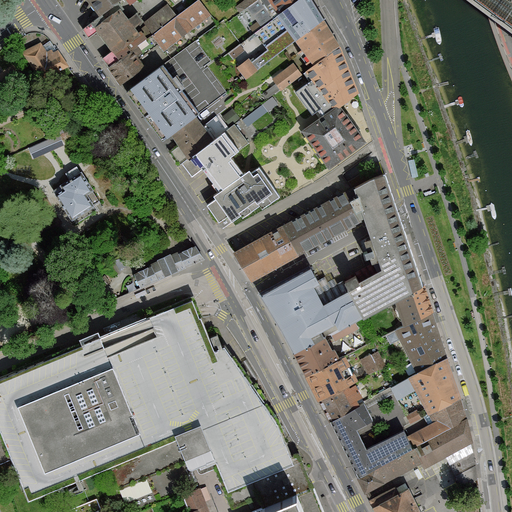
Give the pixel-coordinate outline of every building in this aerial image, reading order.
[(87,0),(90,4),(93,7),(99,16),(118,1),(120,0),(87,0)] [(197,0),(176,16),(152,34),(164,50),(210,15),(199,0),(197,0)] [(248,7),(256,0),(244,0),(236,6),(240,12),(248,7)] [(255,33),(268,50),(251,62),(249,58),(237,67),(246,79),(257,71),(256,70),(295,40),(323,19),(311,0),(296,0),(263,28),(255,33)] [(263,28),(296,0),(256,0),(248,7),(263,28)] [(118,1),(99,16),(82,29),(88,37),(96,31),(112,51),(102,58),(108,66),(137,45),(152,34),(145,25),(137,31),(134,27),(142,21),(136,13),(128,19),(121,10),(123,8),(118,1)] [(143,22),(145,25),(152,34),(176,16),(167,4),(143,22)] [(313,65),(338,44),(323,19),(295,40),(313,65)] [(40,42),(22,51),(40,82),(69,66),(59,49),(56,50),(50,41),(42,45),(40,42)] [(319,88),(349,65),(338,44),(313,65),(306,70),(319,88)] [(107,68),(120,85),(145,67),(137,56),(142,52),(137,45),(108,66),(107,68)] [(292,63),(272,78),(281,90),(301,74),(292,63)] [(163,65),(126,92),(154,129),(159,135),(163,140),(170,135),(195,116),(199,113),(163,65)] [(329,110),(338,104),(340,107),(359,92),(349,65),(319,88),(316,90),(317,92),(287,114),(294,123),(305,114),(307,117),(324,104),(329,110)] [(273,94),(244,118),(250,125),(279,101),(273,94)] [(302,130),(329,167),(365,141),(340,107),(338,104),(329,110),(302,130)] [(233,108),(223,116),(230,126),(240,118),(233,108)] [(195,116),(170,135),(177,145),(169,151),(180,165),(182,163),(229,128),(226,124),(223,125),(216,116),(203,126),(195,116)] [(229,128),(182,163),(191,176),(201,169),(218,192),(245,172),(232,154),(248,142),(234,125),(229,128)] [(34,157),(65,143),(60,131),(29,145),(34,157)] [(71,220),(99,201),(76,165),(65,173),(68,179),(60,184),(62,188),(54,194),(71,220)] [(216,198),(207,204),(223,227),(241,214),(243,216),(259,204),(262,208),(279,194),(259,167),(251,173),(249,169),(245,172),(218,192),(214,195),(216,198)] [(365,220),(395,204),(384,173),(371,178),(367,172),(349,181),(353,187),(310,210),(317,223),(344,207),(355,226),(365,220)] [(380,260),(382,268),(395,300),(422,285),(401,221),(397,212),(396,208),(395,204),(365,220),(367,226),(372,238),(364,240),(371,262),(380,260)] [(344,207),(317,223),(328,242),(355,226),(344,207)] [(310,210),(280,226),(297,258),(328,242),(317,223),(310,210)] [(252,283),(297,258),(280,226),(233,251),(252,283)] [(134,274),(141,288),(203,260),(196,245),(180,253),(179,251),(171,254),(170,253),(149,263),(150,266),(134,274)] [(363,316),(347,286),(323,299),(313,282),(318,279),(311,265),(261,292),(293,352),(325,334),(360,318),(363,316)] [(347,286),(363,316),(395,300),(382,268),(371,274),(359,281),(355,275),(344,280),(347,286)] [(318,279),(313,282),(323,299),(347,286),(344,280),(336,284),(334,279),(327,282),(324,276),(318,279)] [(404,325),(432,312),(422,285),(395,300),(404,325)] [(0,462),(13,457),(30,498),(109,465),(119,487),(186,459),(189,467),(202,461),(213,457),(234,507),(258,497),(259,500),(260,503),(308,483),(311,482),(308,477),(297,450),(288,454),(274,418),(259,397),(251,385),(224,345),(213,350),(197,312),(194,304),(191,299),(0,378),(0,462)] [(395,329),(400,339),(436,324),(432,312),(404,325),(395,329)] [(447,355),(436,324),(400,339),(416,372),(447,355)] [(325,334),(293,352),(306,375),(340,357),(334,348),(332,349),(325,334)] [(378,351),(359,360),(366,375),(385,366),(378,351)] [(306,375),(310,386),(350,365),(345,355),(340,358),(340,357),(306,375)] [(428,412),(460,396),(447,355),(416,372),(391,387),(397,398),(415,389),(421,399),(428,412)] [(350,365),(310,386),(318,400),(349,385),(358,380),(350,365)] [(318,400),(329,420),(359,405),(356,399),(362,396),(356,383),(350,386),(349,385),(318,400)] [(412,445),(466,417),(460,396),(428,412),(433,422),(407,435),(412,445)] [(341,442),(356,473),(412,445),(407,435),(404,429),(366,448),(359,433),(356,427),(372,419),(364,403),(359,405),(329,420),(341,442)] [(422,417),(417,409),(406,415),(410,423),(422,417)] [(466,417),(412,445),(356,473),(365,492),(385,482),(384,481),(421,462),(424,467),(445,455),(470,442),(466,417)] [(476,479),(470,442),(445,455),(462,486),(476,479)] [(323,511),(311,482),(308,483),(260,503),(255,505),(257,510),(250,511),(323,511)] [(369,499),(375,511),(421,511),(409,487),(399,492),(396,485),(369,499)] [(210,511),(200,486),(183,493),(190,511),(210,511)] [(63,511),(101,511),(96,498),(63,511)]
